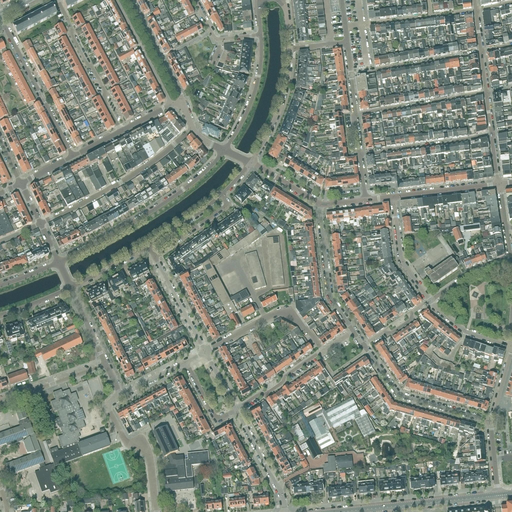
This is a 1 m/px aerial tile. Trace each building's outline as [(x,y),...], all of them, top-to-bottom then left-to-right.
[(67,10),(80,3),(78,0),(64,0),(62,1),(67,10)] [(105,9),(106,8),(108,7),(114,4),(111,0),(107,0),(102,3),(105,9)] [(146,0),(139,4),(141,9),(147,6),(149,5),(148,2),(151,0),(150,0),(146,0)] [(210,2),(209,0),(207,0),(202,3),(205,8),(212,5),(214,3),(213,2),(213,0),(210,2)] [(186,11),(191,8),(188,2),(183,5),(186,11)] [(215,5),(218,4),(217,2),(214,3),(212,5),(205,8),(208,14),(215,10),(213,8),(216,6),(215,5)] [(106,15),(109,13),(117,9),(114,4),(108,7),(106,8),(108,11),(105,12),(106,15)] [(43,22),(56,15),(52,6),(39,13),(43,22)] [(144,15),(150,12),(147,6),(141,9),(144,15)] [(194,13),(191,8),(186,11),(189,17),(195,13),(194,13)] [(109,20),(112,19),(119,15),(117,9),(109,13),(111,17),(108,18),(109,20)] [(508,25),(506,16),(504,9),(500,10),(501,17),(504,17),(505,21),(502,22),(502,26),(508,25)] [(219,11),(216,13),(215,10),(208,14),(211,19),(223,13),(222,11),(219,12),(219,11)] [(496,15),(499,15),(498,10),(483,14),(482,15),(483,24),(491,23),(493,22),(494,22),(493,18),(496,17),(496,15)] [(30,29),(43,22),(39,13),(26,20),(30,29)] [(218,17),(224,15),(223,13),(211,19),(214,24),(215,23),(220,21),(218,17)] [(75,24),(82,20),(79,15),(72,19),(75,24)] [(112,25),(116,23),(122,20),(119,15),(112,19),(114,22),(111,24),(112,25)] [(151,27),(156,24),(158,23),(157,20),(159,18),(158,16),(155,18),(148,21),(151,27)] [(193,20),(196,18),(195,16),(189,19),(191,23),(193,25),(194,28),(197,33),(203,30),(200,25),(197,26),(195,24),(193,20)] [(83,22),(85,22),(83,19),(82,20),(75,24),(77,29),(85,25),(83,22)] [(17,36),(30,29),(26,20),(12,27),(17,36)] [(119,28),(125,25),(122,20),(116,23),(119,28)] [(222,25),(220,23),(222,22),(221,20),(220,21),(215,23),(220,33),(223,31),(224,33),(228,32),(227,29),(227,27),(224,27),(223,25),(222,25)] [(154,32),(157,30),(161,28),(159,25),(162,24),(161,22),(158,23),(156,24),(151,27),(154,32)] [(55,34),(64,30),(61,24),(54,28),(55,31),(54,32),(55,34)] [(183,30),(182,31),(179,24),(177,25),(177,26),(179,29),(182,35),(182,36),(183,36),(184,40),(191,36),(188,31),(185,33),(183,30)] [(117,36),(119,35),(128,31),(125,25),(119,28),(121,32),(116,34),(117,36)] [(186,28),(188,31),(191,36),(197,33),(194,28),(193,25),(191,26),(190,26),(186,28)] [(90,29),(88,26),(81,30),(84,35),(92,30),(91,28),(90,29)] [(178,43),(184,40),(183,36),(182,36),(182,35),(179,29),(177,26),(175,27),(178,33),(177,33),(179,36),(176,38),(178,43)] [(156,38),(160,36),(162,35),(160,31),(165,29),(164,27),(161,28),(157,30),(154,32),(156,38)] [(59,39),(67,35),(64,30),(55,34),(56,36),(58,36),(59,39)] [(92,33),(93,32),(92,30),(84,35),(86,40),(94,36),(92,33)] [(122,41),(122,40),(131,36),(128,31),(119,35),(122,41)] [(159,43),(163,41),(168,39),(165,33),(162,35),(160,36),(156,38),(159,43)] [(96,38),(95,38),(94,36),(86,40),(89,45),(97,40),(96,38)] [(125,46),(133,42),(131,36),(122,40),(125,46)] [(59,48),(68,43),(65,38),(57,42),(59,45),(58,45),(59,48)] [(162,49),(164,48),(170,45),(168,41),(170,40),(169,38),(168,39),(163,41),(159,43),(162,49)] [(96,41),(97,40),(89,45),(91,49),(99,46),(96,41)] [(499,45),(503,44),(503,40),(497,41),(486,42),(486,48),(494,46),(494,44),(497,43),(497,44),(498,43),(499,45)] [(177,48),(179,47),(176,41),(170,45),(164,48),(162,49),(165,54),(172,50),(170,47),(175,44),(177,48)] [(38,44),(32,47),(29,42),(22,45),(27,53),(36,49),(39,47),(38,44)] [(127,52),(132,49),(136,47),(133,42),(125,46),(127,52)] [(63,52),(70,48),(68,43),(59,48),(60,50),(61,49),(63,52)] [(101,48),(100,48),(99,46),(91,49),(94,54),(102,50),(101,48)] [(386,57),(385,53),(385,50),(387,49),(387,46),(382,47),(383,54),(385,65),(390,65),(389,57),(386,57)] [(383,54),(382,47),(377,47),(378,51),(380,50),(381,54),(382,58),(379,58),(380,66),(385,65),(383,54)] [(64,57),(73,53),(70,48),(63,52),(64,54),(63,55),(64,57)] [(30,59),(30,58),(36,55),(35,53),(37,51),(37,50),(36,49),(27,53),(30,59)] [(119,59),(124,57),(133,52),(132,49),(127,52),(123,54),(121,55),(118,57),(119,59)] [(102,53),(104,52),(102,50),(94,54),(96,59),(104,55),(102,53)] [(12,58),(11,55),(9,52),(7,53),(3,55),(2,56),(5,61),(12,58)] [(33,64),(39,61),(41,60),(39,57),(44,54),(43,52),(36,55),(30,58),(33,64)] [(133,55),(135,55),(133,52),(124,57),(119,59),(121,62),(126,59),(133,55)] [(136,61),(142,58),(139,52),(135,55),(133,55),(135,58),(130,61),(131,64),(134,62),(136,61)] [(68,61),(75,58),(73,53),(64,57),(65,60),(66,59),(68,61)] [(170,64),(175,61),(178,60),(176,57),(179,55),(177,53),(167,58),(170,64)] [(496,68),(495,61),(494,53),(491,54),(488,55),(487,55),(487,56),(489,65),(491,65),(490,61),(492,61),(493,66),(489,66),(489,69),(496,68)] [(240,55),(238,55),(234,54),(234,56),(238,56),(238,57),(240,57),(239,61),(250,62),(251,61),(251,60),(251,59),(251,56),(240,55)] [(329,62),(335,61),(343,60),(342,54),(334,55),(335,58),(328,59),(329,62)] [(106,57),(105,58),(104,55),(96,59),(99,64),(108,59),(106,57)] [(15,63),(14,61),(12,58),(5,61),(8,67),(15,63)] [(69,67),(78,62),(75,58),(68,61),(69,64),(68,65),(69,67)] [(135,68),(137,67),(139,66),(145,63),(142,58),(136,61),(134,62),(135,65),(134,65),(135,68)] [(178,62),(181,60),(180,58),(178,60),(175,61),(170,64),(173,69),(178,66),(180,65),(178,62)] [(47,61),(43,63),(42,59),(41,60),(39,61),(33,64),(36,69),(44,65),(47,64),(48,63),(47,61)] [(107,62),(109,62),(108,59),(99,64),(101,69),(109,65),(107,62)] [(329,69),(336,68),(343,67),(343,60),(335,61),(336,65),(329,66),(329,69)] [(73,71),(80,67),(78,62),(69,67),(70,69),(71,69),(73,71)] [(442,71),(445,70),(444,62),(439,63),(441,80),(442,80),(444,79),(446,79),(447,79),(446,76),(443,77),(442,71)] [(18,68),(17,66),(15,63),(8,67),(10,72),(18,68)] [(140,73),(142,72),(148,69),(145,63),(139,66),(137,67),(139,71),(136,72),(137,74),(140,73)] [(39,75),(45,72),(47,70),(45,67),(44,65),(36,69),(39,75)] [(112,67),(110,68),(109,65),(101,69),(104,74),(113,69),(112,67)] [(176,75),(181,72),(179,68),(181,67),(180,65),(178,66),(173,69),(176,75)] [(74,77),(83,72),(80,67),(73,71),(74,74),(73,75),(74,77)] [(20,74),(19,72),(18,68),(10,72),(13,78),(20,74)] [(113,72),(114,71),(113,69),(104,74),(107,79),(114,75),(113,72)] [(139,77),(140,79),(145,77),(150,74),(148,69),(142,72),(140,73),(141,75),(140,75),(141,76),(139,77)] [(184,73),(187,71),(186,69),(181,72),(176,75),(178,80),(186,76),(184,73)] [(42,80),(47,77),(45,72),(39,75),(42,80)] [(78,81),(85,77),(83,72),(74,77),(75,79),(77,78),(78,81)] [(23,79),(22,77),(20,74),(13,78),(16,83),(23,79)] [(146,83),(148,82),(153,79),(150,74),(145,77),(147,81),(145,81),(146,83)] [(247,80),(235,75),(232,74),(231,76),(236,78),(235,81),(245,86),(245,85),(246,85),(247,83),(246,82),(247,80)] [(358,95),(359,94),(377,91),(375,74),(357,77),(357,79),(356,80),(358,95)] [(117,77),(115,77),(114,75),(107,79),(109,83),(118,79),(117,77)] [(187,78),(190,77),(189,75),(186,76),(178,80),(181,85),(187,82),(189,82),(189,81),(187,78)] [(45,86),(50,83),(47,77),(42,80),(45,86)] [(79,87),(88,82),(85,77),(78,81),(79,84),(78,84),(79,87)] [(243,91),(243,90),(244,89),(244,88),(245,86),(235,81),(229,78),(227,81),(234,84),(232,87),(243,91)] [(26,85),(25,83),(23,79),(16,83),(19,89),(26,85)] [(118,82),(119,81),(118,79),(109,83),(112,88),(119,85),(118,82)] [(150,88),(156,85),(153,79),(148,82),(150,88)] [(58,84),(55,85),(53,81),(50,83),(45,86),(47,91),(59,85),(58,84)] [(83,91),(91,87),(88,82),(79,87),(80,89),(82,88),(83,91)] [(184,91),(190,88),(187,82),(181,85),(184,91)] [(29,90),(28,88),(26,85),(19,89),(22,94),(29,90)] [(147,93),(148,96),(153,93),(155,92),(159,90),(156,85),(150,88),(152,91),(147,93)] [(232,87),(231,86),(229,92),(240,97),(240,96),(241,96),(242,94),(241,94),(243,91),(232,87)] [(84,96),(93,92),(91,87),(83,91),(84,93),(83,94),(84,96)] [(57,95),(55,92),(60,90),(58,88),(48,93),(51,98),(57,95)] [(120,90),(119,91),(118,88),(110,92),(113,97),(122,92),(120,90)] [(32,96),(31,94),(29,90),(22,94),(25,99),(32,96)] [(156,99),(162,96),(159,90),(155,92),(153,93),(156,99)] [(305,94),(296,90),(296,91),(296,92),(295,93),(295,94),(294,96),(303,100),(303,99),(305,100),(307,95),(305,94)] [(369,95),(378,93),(377,91),(359,94),(359,97),(359,98),(359,99),(360,99),(360,100),(367,98),(370,98),(369,95)] [(88,101),(96,97),(93,92),(84,96),(85,98),(87,98),(88,101)] [(121,95),(123,95),(122,92),(113,97),(115,102),(123,98),(121,95)] [(239,99),(240,97),(229,92),(227,94),(229,95),(228,98),(238,102),(239,101),(239,100),(239,99)] [(494,105),(511,103),(509,92),(508,92),(492,96),(494,105)] [(58,98),(57,95),(51,98),(54,104),(63,99),(62,98),(61,97),(58,98)] [(235,108),(236,107),(237,106),(237,105),(238,102),(228,98),(221,95),(220,97),(225,99),(225,100),(227,100),(225,104),(235,108)] [(35,101),(34,99),(32,96),(25,99),(29,107),(34,105),(33,102),(35,101)] [(66,97),(65,98),(64,96),(62,98),(63,99),(54,104),(57,109),(63,106),(65,105),(63,101),(67,99),(66,97)] [(159,104),(165,101),(162,96),(156,99),(159,104)] [(303,100),(294,96),(293,98),(293,99),(292,100),(292,101),(292,102),(301,105),(302,102),(308,104),(309,102),(305,100),(303,99),(303,100)] [(198,99),(196,98),(195,97),(201,104),(203,106),(203,105),(205,102),(198,99)] [(93,107),(102,103),(99,98),(91,102),(93,105),(91,105),(93,107)] [(126,100),(124,101),(123,98),(115,102),(118,107),(127,102),(126,100)] [(126,105),(128,104),(127,102),(118,107),(120,111),(128,108),(126,105)] [(235,108),(225,104),(222,102),(221,105),(215,103),(214,105),(223,109),(224,110),(233,113),(234,111),(235,111),(235,109),(235,108)] [(299,110),(301,105),(292,102),(291,102),(291,104),(291,105),(290,107),(299,110)] [(36,112),(42,109),(39,103),(28,109),(29,112),(32,111),(35,109),(36,112)] [(97,112),(104,108),(102,103),(93,107),(94,110),(95,109),(97,112)] [(361,111),(369,110),(369,106),(373,106),(373,105),(376,105),(375,103),(371,103),(368,104),(361,105),(361,108),(360,108),(361,110),(361,111)] [(203,105),(203,106),(201,104),(197,108),(202,112),(206,108),(203,105)] [(66,112),(65,112),(63,106),(57,109),(60,114),(60,115),(66,112)] [(297,116),(299,110),(290,107),(289,109),(289,110),(288,111),(288,112),(288,113),(297,116)] [(98,117),(107,113),(104,108),(97,112),(98,114),(97,115),(98,117)] [(131,110),(129,110),(128,108),(120,111),(123,116),(132,112),(131,110)] [(32,122),(34,121),(45,115),(42,109),(36,112),(37,115),(34,117),(35,118),(33,119),(33,120),(31,121),(32,122)] [(233,113),(224,110),(223,109),(221,112),(220,111),(219,114),(220,115),(222,115),(231,119),(232,117),(232,116),(233,115),(233,114),(233,113)] [(3,120),(9,118),(5,110),(0,112),(0,118),(0,119),(2,118),(3,120)] [(74,114),(76,113),(75,111),(70,113),(69,113),(67,114),(66,112),(60,115),(60,114),(59,115),(62,120),(68,117),(71,116),(74,114)] [(132,115),(133,114),(132,112),(123,116),(126,121),(133,117),(132,115)] [(102,121),(109,117),(107,113),(98,117),(99,119),(100,119),(102,121)] [(301,124),(302,121),(296,119),(297,116),(288,113),(287,114),(286,115),(287,116),(286,118),(297,122),(301,124)] [(172,114),(171,114),(164,118),(152,124),(158,136),(164,147),(172,140),(163,131),(176,119),(172,114)] [(42,123),(48,120),(45,115),(34,121),(35,122),(37,121),(38,122),(40,120),(42,123)] [(230,119),(231,119),(222,115),(220,115),(219,118),(218,117),(216,120),(218,120),(228,125),(229,122),(230,122),(231,120),(230,119)] [(65,126),(71,122),(68,117),(62,120),(65,126)] [(103,127),(112,122),(109,117),(102,121),(103,124),(102,125),(103,127)] [(202,121),(203,120),(202,118),(198,120),(199,122),(206,125),(204,129),(203,129),(203,131),(202,134),(208,136),(209,135),(212,136),(212,137),(214,138),(215,137),(218,139),(218,138),(219,137),(219,136),(221,133),(218,131),(219,129),(202,121)] [(297,124),(297,122),(286,118),(285,120),(284,121),(284,122),(284,123),(284,124),(293,127),(294,124),(297,124)] [(0,125),(2,130),(12,125),(9,119),(7,120),(0,123),(0,125)] [(179,122),(178,122),(176,119),(163,131),(172,140),(174,138),(179,134),(185,129),(179,122)] [(42,130),(45,129),(51,125),(48,120),(42,123),(40,124),(42,127),(40,127),(41,128),(42,130)] [(218,120),(216,120),(214,125),(226,130),(227,128),(228,127),(228,126),(228,125),(218,120)] [(68,131),(79,125),(82,124),(81,122),(76,125),(76,124),(73,125),(71,122),(65,126),(68,131)] [(107,131),(114,127),(112,122),(103,127),(104,129),(105,128),(107,131)] [(158,136),(152,124),(143,129),(141,130),(154,156),(164,147),(158,136)] [(291,132),(293,127),(284,124),(283,124),(282,126),(283,127),(282,129),(291,132)] [(5,135),(12,132),(15,131),(12,125),(2,130),(5,135)] [(48,134),(54,131),(51,125),(45,129),(42,130),(39,132),(38,133),(39,134),(43,132),(44,133),(46,132),(48,134)] [(78,129),(80,128),(79,125),(68,131),(70,137),(79,132),(80,132),(78,129)] [(486,132),(487,131),(486,128),(469,130),(469,136),(472,136),(477,134),(486,132)] [(297,137),(297,135),(292,133),(291,132),(282,129),(281,131),(280,132),(280,133),(280,134),(280,135),(288,138),(288,139),(290,140),(291,139),(293,136),(297,137)] [(149,160),(154,156),(141,130),(134,133),(149,160)] [(45,143),(48,141),(51,140),(57,137),(54,131),(48,134),(45,136),(47,139),(44,141),(45,143)] [(7,141),(15,137),(12,132),(5,135),(7,141)] [(73,142),(85,136),(88,134),(87,132),(81,135),(80,135),(79,132),(70,137),(73,142)] [(142,164),(149,160),(134,133),(127,137),(142,164)] [(498,142),(511,139),(511,133),(498,137),(498,142)] [(191,136),(191,135),(186,139),(187,140),(187,139),(187,140),(184,142),(181,144),(183,146),(181,148),(179,146),(174,151),(179,156),(186,150),(189,148),(196,141),(191,136)] [(76,147),(83,144),(81,141),(84,139),(86,138),(85,136),(73,142),(76,147)] [(289,147),(289,145),(287,144),(285,143),(287,140),(279,136),(278,137),(277,138),(278,139),(277,141),(284,145),(289,147)] [(10,147),(18,143),(15,137),(7,141),(10,147)] [(53,145),(60,142),(57,137),(51,140),(53,145)] [(127,137),(117,142),(121,150),(126,147),(133,161),(137,167),(142,164),(127,137)] [(201,147),(201,146),(196,141),(189,148),(190,147),(193,151),(192,153),(193,154),(194,154),(201,147)] [(284,145),(277,141),(276,141),(275,143),(274,146),(282,150),(286,152),(288,153),(289,151),(283,147),(284,145)] [(49,155),(51,154),(63,147),(60,142),(53,145),(55,148),(52,149),(53,150),(48,153),(49,155)] [(117,142),(111,145),(117,158),(126,174),(132,171),(129,164),(121,150),(117,142)] [(13,152),(20,149),(18,143),(10,147),(13,152)] [(117,158),(111,145),(102,150),(106,158),(108,157),(111,162),(117,158)] [(279,155),(282,150),(274,146),(273,148),(272,148),(271,149),(272,150),(271,151),(279,155)] [(59,156),(65,153),(63,147),(51,154),(52,155),(54,154),(55,155),(58,154),(59,156)] [(203,150),(203,149),(201,147),(194,154),(196,156),(197,155),(198,156),(200,159),(200,158),(202,159),(204,157),(205,157),(206,156),(207,155),(206,154),(207,153),(206,151),(204,152),(203,150)] [(15,158),(23,154),(20,149),(13,152),(15,158)] [(500,158),(511,156),(511,154),(511,153),(511,149),(500,152),(500,158)] [(100,161),(106,158),(102,150),(86,159),(85,159),(90,167),(93,173),(98,170),(96,166),(101,164),(100,161)] [(282,156),(279,155),(271,151),(270,153),(269,153),(269,154),(269,155),(269,156),(276,160),(278,157),(281,158),(280,162),(281,162),(283,163),(285,158),(283,156),(282,156)] [(290,168),(294,161),(297,155),(295,153),(292,157),(290,155),(284,164),(285,165),(285,166),(286,167),(287,166),(290,168)] [(18,163),(25,160),(23,154),(15,158),(18,163)] [(195,157),(191,160),(188,156),(187,158),(186,157),(184,158),(188,162),(193,167),(197,164),(197,165),(199,163),(199,162),(195,157)] [(81,182),(89,179),(94,175),(93,173),(90,167),(85,159),(68,168),(77,185),(81,182)] [(294,171),(301,160),(299,159),(297,163),(294,161),(290,168),(289,168),(292,170),(292,169),(294,171)] [(21,169),(28,166),(31,164),(34,163),(32,161),(27,163),(25,160),(18,163),(21,169)] [(300,165),(302,161),(301,160),(294,171),(296,172),(296,173),(297,173),(298,173),(299,173),(303,166),(300,165)] [(129,164),(132,171),(137,167),(133,161),(129,164)] [(179,168),(175,162),(173,164),(177,169),(182,176),(184,175),(185,175),(186,174),(187,173),(182,166),(179,168)] [(193,168),(193,167),(188,162),(186,164),(184,162),(182,164),(183,166),(184,166),(189,171),(191,169),(192,170),(193,168)] [(158,172),(163,168),(159,163),(154,166),(158,171),(158,172)] [(303,176),(308,169),(305,168),(307,164),(305,163),(303,166),(299,173),(301,175),(300,175),(303,177),(303,176)] [(31,171),(30,169),(28,166),(21,169),(23,175),(31,171)] [(308,179),(315,167),(313,166),(310,171),(308,169),(303,176),(304,177),(305,178),(306,178),(308,179)] [(314,173),(317,168),(315,167),(308,179),(309,180),(309,181),(311,182),(311,181),(312,182),(316,175),(314,173)] [(81,193),(79,190),(78,188),(77,185),(68,168),(60,172),(76,202),(83,199),(84,198),(82,196),(81,193)] [(182,176),(177,169),(173,173),(177,178),(178,179),(180,178),(181,178),(182,177),(182,176)] [(316,184),(323,173),(324,172),(322,171),(318,176),(316,175),(312,182),(312,183),(314,183),(315,183),(316,184)] [(67,207),(76,202),(60,172),(51,177),(54,181),(55,184),(60,193),(67,207)] [(173,183),(168,176),(165,172),(164,173),(166,175),(165,176),(166,177),(164,179),(169,186),(170,186),(172,185),(172,184),(173,183)] [(178,179),(177,178),(173,173),(168,176),(173,183),(174,183),(175,183),(176,182),(176,181),(178,179)] [(323,176),(325,174),(323,173),(316,184),(318,185),(318,186),(319,187),(320,187),(321,187),(325,180),(321,178),(322,176),(323,176)] [(4,184),(10,181),(8,176),(3,178),(1,179),(0,179),(0,182),(1,182),(3,185),(4,184)] [(257,179),(256,178),(254,176),(254,177),(253,177),(252,178),(252,179),(250,181),(259,189),(261,187),(263,184),(261,182),(260,181),(260,180),(259,179),(258,179),(257,178),(257,179)] [(101,189),(106,186),(101,178),(100,178),(97,180),(97,181),(98,184),(100,186),(101,189)] [(161,182),(158,178),(156,179),(159,183),(163,190),(165,189),(166,189),(167,188),(167,187),(168,187),(163,180),(161,182)] [(139,184),(139,183),(136,179),(131,182),(134,187),(139,184)] [(258,191),(259,189),(250,181),(248,182),(248,183),(247,184),(246,185),(254,192),(256,189),(258,191)] [(129,190),(134,187),(131,182),(126,185),(129,190)] [(163,190),(159,183),(154,186),(158,193),(160,192),(161,192),(163,191),(163,190)] [(267,184),(264,183),(260,190),(263,191),(259,197),(261,199),(263,197),(263,196),(264,194),(269,186),(269,185),(267,184)] [(41,190),(40,188),(38,184),(37,185),(29,188),(30,188),(32,194),(39,191),(41,190)] [(154,196),(149,189),(147,186),(145,187),(147,191),(145,192),(149,199),(150,199),(151,199),(152,198),(152,197),(154,196)] [(157,194),(158,193),(154,186),(149,189),(154,196),(155,196),(156,195),(157,194)] [(270,186),(269,186),(264,194),(263,196),(263,197),(261,199),(262,200),(262,201),(265,198),(267,196),(269,197),(274,189),(272,187),(270,186)] [(250,191),(249,192),(243,187),(241,189),(242,190),(240,193),(247,200),(249,197),(252,199),(255,196),(250,191)] [(277,191),(275,189),(270,196),(272,198),(271,200),(274,202),(275,199),(280,192),(279,192),(279,191),(278,191),(277,191)] [(146,201),(148,200),(142,190),(140,192),(142,194),(139,196),(143,203),(144,203),(145,203),(146,202),(146,201)] [(40,194),(39,191),(32,194),(35,200),(42,197),(44,196),(43,194),(46,192),(46,191),(40,194)] [(477,200),(496,197),(495,191),(476,194),(477,200)] [(38,206),(45,203),(47,202),(45,198),(48,196),(47,194),(46,192),(43,194),(44,196),(42,197),(35,200),(38,206)] [(281,193),(280,193),(280,192),(275,199),(280,202),(284,195),(282,194),(282,193),(281,193)] [(242,205),(247,200),(240,193),(235,198),(242,205)] [(20,200),(17,194),(11,197),(14,203),(20,200)] [(472,195),(471,194),(470,195),(469,195),(469,196),(468,196),(470,205),(470,206),(470,209),(474,208),(474,211),(477,211),(476,204),(474,194),(472,195)] [(287,196),(286,197),(284,195),(280,202),(285,205),(289,198),(288,197),(287,196)] [(468,196),(467,195),(465,195),(465,196),(461,197),(462,203),(463,208),(464,214),(467,213),(466,206),(470,206),(470,205),(468,196)] [(139,206),(134,199),(133,196),(128,199),(130,202),(134,209),(136,208),(137,208),(138,207),(138,206),(139,206)] [(142,204),(143,203),(139,196),(134,199),(139,206),(140,206),(141,205),(142,204)] [(290,198),(290,199),(289,198),(285,205),(289,208),(294,201),(292,200),(292,199),(290,198)] [(17,209),(23,206),(20,200),(14,203),(17,209)] [(130,202),(127,203),(125,201),(123,202),(129,212),(131,211),(132,211),(133,210),(133,209),(134,209),(130,202)] [(294,201),(289,208),(286,214),(288,215),(289,213),(292,214),(298,204),(298,203),(296,202),(294,201)] [(94,210),(99,207),(96,202),(91,205),(94,210)] [(126,213),(128,212),(122,202),(117,204),(123,215),(124,215),(126,214),(126,213)] [(497,203),(497,202),(486,204),(481,205),(481,206),(478,206),(479,211),(484,210),(487,209),(497,208),(497,203)] [(0,237),(13,232),(0,203),(0,237)] [(49,205),(46,206),(45,203),(38,206),(41,212),(47,209),(50,208),(53,206),(52,204),(49,206),(49,205)] [(123,215),(117,204),(114,205),(117,209),(114,210),(118,218),(119,218),(121,217),(121,216),(123,215)] [(299,204),(298,204),(292,214),(297,217),(298,216),(303,207),(301,206),(301,205),(300,204),(299,204)] [(390,215),(388,205),(387,204),(383,205),(383,207),(384,215),(384,217),(385,220),(385,226),(386,229),(391,228),(390,221),(387,221),(386,215),(390,215)] [(89,213),(94,210),(91,205),(86,208),(87,210),(89,213)] [(14,218),(20,215),(26,212),(23,206),(17,209),(18,212),(12,215),(14,218)] [(306,208),(305,208),(303,207),(298,216),(302,219),(303,217),(308,210),(307,210),(307,209),(306,208)] [(377,227),(376,223),(375,217),(379,216),(378,208),(372,208),(374,224),(375,228),(375,230),(380,230),(380,226),(377,227)] [(44,218),(50,215),(47,209),(41,212),(44,218)] [(118,218),(114,210),(113,209),(110,210),(111,212),(109,213),(113,221),(115,219),(116,220),(118,219),(118,218)] [(309,210),(308,210),(303,217),(305,218),(306,221),(308,221),(308,220),(311,220),(312,220),(311,212),(310,211),(309,210)] [(237,212),(236,211),(235,211),(234,212),(234,213),(235,214),(234,214),(235,215),(234,216),(239,224),(242,228),(243,229),(245,228),(241,222),(244,220),(239,213),(238,213),(237,212)] [(352,212),(351,211),(350,211),(349,212),(350,220),(350,222),(353,222),(353,224),(356,223),(356,221),(357,221),(356,211),(352,212)] [(20,222),(29,218),(26,212),(20,215),(14,218),(15,220),(18,219),(20,222)] [(113,221),(109,213),(104,216),(109,223),(111,222),(112,223),(113,222),(113,221)] [(265,230),(261,227),(260,226),(256,221),(259,219),(255,214),(248,220),(255,229),(256,228),(257,230),(262,237),(267,233),(265,230)] [(109,223),(104,216),(99,219),(103,226),(104,226),(104,227),(106,226),(106,225),(109,223)] [(239,224),(234,216),(232,218),(232,217),(229,219),(230,219),(229,220),(234,227),(237,225),(240,229),(242,228),(239,224)] [(32,224),(29,218),(20,222),(23,228),(32,224)] [(101,228),(103,226),(99,219),(94,222),(98,229),(99,230),(101,228)] [(229,220),(228,219),(226,221),(226,222),(225,223),(229,229),(230,231),(231,232),(232,232),(233,231),(232,229),(234,227),(229,220)] [(269,223),(266,221),(264,219),(262,220),(264,221),(260,226),(261,227),(265,230),(267,228),(269,226),(268,224),(269,223)] [(97,230),(98,229),(94,222),(88,225),(93,232),(95,231),(95,232),(98,230),(97,230)] [(229,229),(225,223),(223,224),(220,225),(221,226),(220,226),(224,231),(225,233),(227,236),(232,232),(231,232),(230,231),(229,229)] [(88,225),(85,226),(84,224),(82,225),(83,227),(88,235),(90,234),(93,233),(92,233),(93,232),(88,225)] [(465,226),(451,228),(453,233),(456,242),(465,239),(463,234),(461,235),(460,232),(481,230),(480,224),(473,225),(468,226),(465,226)] [(219,225),(216,227),(215,225),(213,226),(221,237),(225,233),(224,231),(220,226),(219,225)] [(77,231),(75,232),(72,226),(70,227),(76,241),(78,240),(79,241),(81,240),(80,239),(81,239),(77,231)] [(216,240),(221,237),(213,226),(209,229),(214,237),(216,240)] [(74,242),(76,241),(70,227),(68,228),(71,234),(69,235),(69,236),(72,243),(73,243),(75,243),(74,242)] [(88,235),(83,227),(78,230),(82,238),(85,237),(87,236),(87,235),(88,235)] [(453,233),(451,228),(438,230),(443,237),(453,233)] [(211,239),(214,237),(209,229),(206,231),(206,232),(204,233),(210,241),(212,240),(211,239)] [(64,232),(63,230),(61,231),(68,245),(70,244),(70,245),(72,244),(72,243),(69,236),(69,235),(67,231),(64,232)] [(64,247),(66,247),(66,246),(68,245),(61,231),(59,232),(60,234),(58,235),(60,239),(64,247)] [(210,241),(204,233),(203,235),(202,234),(200,236),(205,244),(207,246),(211,242),(210,241)] [(60,239),(58,240),(55,234),(53,235),(59,249),(61,248),(62,249),(64,248),(63,247),(64,247),(60,239)] [(443,247),(447,244),(445,241),(440,235),(437,237),(441,244),(443,247)] [(202,249),(207,246),(205,244),(200,236),(197,238),(195,240),(201,248),(202,249)] [(201,248),(195,240),(194,241),(193,240),(190,242),(196,250),(198,252),(202,249),(201,248)] [(198,252),(196,250),(190,242),(188,244),(188,245),(186,246),(191,253),(192,254),(194,253),(195,254),(198,252)] [(42,247),(40,243),(38,244),(40,249),(44,257),(46,256),(47,256),(48,256),(49,255),(49,254),(45,246),(42,247)] [(447,244),(443,247),(450,256),(454,254),(447,244)] [(191,253),(186,246),(185,248),(184,247),(181,249),(186,256),(187,257),(188,259),(193,256),(192,254),(191,253)] [(234,255),(239,252),(235,246),(230,249),(234,255)] [(37,260),(39,259),(34,247),(32,248),(33,251),(34,252),(30,254),(33,261),(34,261),(35,262),(36,261),(37,260)] [(37,249),(36,249),(35,247),(34,247),(39,259),(41,258),(42,259),(43,258),(43,257),(44,257),(40,249),(37,251),(37,249)] [(188,259),(187,257),(186,256),(181,249),(177,252),(182,260),(184,262),(189,259),(188,259)] [(30,264),(31,263),(31,262),(33,261),(30,254),(29,250),(27,251),(27,252),(24,253),(28,263),(29,263),(30,264)] [(178,263),(182,260),(177,252),(176,252),(172,255),(178,263)] [(504,257),(505,256),(504,252),(489,254),(485,254),(488,263),(492,261),(490,257),(492,256),(493,256),(494,260),(504,257)] [(468,260),(465,253),(462,254),(464,258),(460,259),(463,265),(464,265),(466,268),(467,269),(468,268),(469,267),(473,266),(470,259),(468,260)] [(26,264),(27,264),(23,254),(17,256),(21,266),(24,265),(24,266),(26,265),(26,264)] [(15,256),(15,255),(11,256),(13,260),(16,269),(19,268),(18,267),(21,266),(17,256),(15,256)] [(179,277),(185,273),(178,263),(172,255),(169,258),(170,258),(168,260),(175,270),(174,270),(174,271),(177,275),(178,275),(179,277)] [(215,267),(219,264),(214,257),(209,261),(212,267),(215,265),(215,267)] [(10,262),(9,259),(8,259),(6,259),(7,262),(10,270),(13,269),(13,270),(16,269),(13,260),(10,262)] [(392,260),(384,261),(384,266),(381,268),(378,269),(379,271),(380,271),(385,268),(392,264),(392,263),(393,263),(392,260)] [(453,263),(452,261),(451,260),(431,274),(428,270),(425,272),(426,275),(429,279),(434,286),(458,269),(453,263)] [(213,269),(212,267),(209,261),(202,266),(205,273),(213,269)] [(7,271),(10,270),(7,262),(2,264),(5,273),(8,272),(7,271)] [(147,264),(146,264),(145,263),(144,263),(142,265),(141,264),(138,265),(144,277),(147,275),(149,278),(146,279),(147,282),(152,279),(151,277),(146,266),(146,265),(147,264)] [(384,276),(395,268),(394,267),(394,266),(393,265),(392,264),(385,268),(380,272),(382,274),(383,274),(384,276)] [(139,279),(144,277),(138,265),(135,267),(136,268),(133,269),(139,279)] [(133,269),(132,269),(131,268),(130,269),(130,270),(130,271),(128,272),(133,282),(139,279),(133,269)] [(397,270),(396,270),(395,268),(384,276),(385,278),(390,275),(391,277),(398,272),(397,272),(397,271),(397,270)] [(181,281),(182,282),(199,274),(198,272),(188,277),(187,274),(179,278),(180,278),(179,279),(180,280),(181,280),(181,281)] [(201,275),(200,273),(199,274),(182,282),(183,284),(183,285),(183,286),(184,286),(185,287),(192,283),(194,282),(193,279),(201,275)] [(400,273),(399,273),(390,279),(391,281),(389,283),(390,285),(402,277),(401,275),(400,273)] [(125,277),(124,278),(122,274),(120,275),(119,275),(116,276),(116,277),(118,282),(122,289),(125,287),(126,289),(129,287),(125,280),(126,279),(125,277)] [(111,288),(112,288),(109,290),(113,298),(119,295),(118,293),(119,293),(118,291),(122,289),(118,282),(116,277),(115,278),(115,277),(111,279),(112,279),(108,281),(110,285),(111,288)] [(404,278),(403,278),(402,277),(390,285),(392,287),(397,283),(398,286),(405,281),(404,280),(405,280),(404,278)] [(155,283),(154,283),(153,281),(141,287),(142,290),(144,289),(146,291),(148,290),(156,286),(155,283)] [(406,282),(405,282),(405,281),(398,286),(400,288),(395,291),(396,293),(408,285),(406,284),(407,283),(406,282)] [(187,292),(200,286),(203,284),(202,282),(197,285),(195,282),(192,284),(192,283),(185,287),(185,289),(186,290),(186,291),(187,292)] [(106,291),(103,285),(101,286),(100,285),(99,285),(98,285),(98,286),(98,288),(103,298),(106,296),(107,298),(109,297),(112,302),(115,300),(113,298),(109,290),(106,291)] [(409,286),(408,285),(396,293),(398,295),(402,292),(404,294),(411,289),(410,288),(409,286)] [(157,289),(157,288),(156,286),(148,290),(146,291),(147,294),(145,295),(146,297),(158,291),(157,289)] [(190,297),(197,293),(200,291),(198,289),(201,288),(200,286),(187,292),(188,294),(188,295),(189,296),(190,297)] [(97,301),(103,298),(98,288),(95,289),(94,288),(92,290),(97,301)] [(94,302),(97,301),(92,290),(89,291),(89,292),(86,293),(86,294),(85,295),(86,296),(87,296),(88,296),(92,304),(94,307),(93,307),(95,310),(100,307),(99,304),(96,306),(94,302)] [(234,301),(236,305),(250,298),(246,290),(229,299),(231,303),(234,301)] [(412,290),(411,290),(404,295),(406,297),(403,299),(401,297),(400,298),(403,302),(414,294),(413,293),(414,292),(412,290)] [(160,293),(159,292),(158,291),(146,297),(147,299),(152,296),(153,299),(161,295),(160,293)] [(201,294),(200,291),(197,293),(190,297),(190,298),(190,299),(191,299),(192,301),(204,294),(203,292),(201,294)] [(347,306),(353,302),(356,300),(354,298),(360,294),(358,292),(355,295),(344,302),(345,303),(345,304),(346,305),(347,305),(347,306)] [(344,302),(355,295),(354,293),(349,296),(348,294),(342,298),(342,299),(343,300),(344,302)] [(194,305),(201,301),(204,300),(203,298),(205,296),(204,294),(192,301),(193,303),(192,303),(193,305),(194,305)] [(416,296),(415,296),(414,294),(403,302),(404,304),(409,301),(410,303),(417,298),(416,298),(417,297),(416,296)] [(162,298),(162,297),(161,295),(153,299),(151,300),(153,303),(150,304),(151,306),(163,300),(162,298)] [(263,308),(277,301),(274,295),(263,301),(261,298),(258,299),(263,308)] [(231,303),(229,299),(228,297),(220,301),(224,307),(231,303)] [(400,316),(401,315),(401,314),(402,313),(394,300),(391,297),(389,298),(392,303),(396,308),(394,309),(398,316),(399,315),(400,316)] [(421,300),(420,300),(418,297),(417,298),(410,303),(411,305),(413,309),(415,307),(422,302),(422,301),(421,300)] [(209,303),(212,302),(210,299),(208,301),(205,302),(204,300),(201,301),(194,305),(195,306),(194,307),(195,308),(196,308),(197,310),(209,303)] [(316,307),(323,302),(321,299),(312,300),(312,301),(314,300),(314,303),(316,307)] [(400,305),(396,300),(396,299),(394,300),(402,313),(404,312),(405,312),(406,311),(406,310),(407,310),(406,309),(404,307),(402,303),(400,305)] [(165,302),(164,302),(163,300),(151,306),(152,309),(155,307),(156,310),(166,304),(165,302)] [(312,301),(300,302),(304,307),(302,309),(303,311),(299,314),(301,317),(305,314),(306,315),(314,309),(316,307),(314,303),(314,300),(312,301)] [(357,302),(356,300),(353,302),(347,306),(347,307),(348,308),(349,308),(350,309),(360,302),(359,300),(357,302)] [(199,314),(206,310),(209,309),(207,306),(214,303),(213,301),(212,302),(209,303),(197,310),(198,312),(197,312),(198,313),(199,313),(199,314)] [(235,329),(241,326),(235,315),(240,312),(236,305),(234,301),(231,303),(224,307),(229,318),(233,325),(235,329)] [(300,302),(295,302),(296,309),(298,312),(302,309),(304,307),(300,302)] [(314,314),(325,306),(325,305),(325,304),(324,303),(323,303),(323,302),(316,307),(314,309),(315,311),(313,312),(314,314)] [(352,313),(358,309),(361,307),(360,305),(361,304),(360,302),(350,309),(351,311),(350,312),(351,313),(352,313)] [(167,307),(166,304),(156,310),(157,312),(155,314),(156,316),(168,309),(167,307)] [(64,305),(62,306),(62,305),(57,307),(58,308),(61,316),(65,315),(66,317),(70,315),(69,313),(67,309),(66,310),(64,305)] [(240,312),(244,319),(255,313),(257,311),(258,310),(255,306),(254,305),(251,307),(251,306),(240,312)] [(392,320),(393,320),(393,319),(394,318),(386,307),(385,305),(383,306),(388,313),(386,314),(390,321),(391,320),(392,320)] [(103,309),(106,308),(105,306),(102,308),(95,311),(96,312),(95,313),(97,315),(104,312),(103,309)] [(327,307),(326,307),(325,306),(314,314),(315,316),(320,313),(321,314),(328,310),(328,309),(327,307)] [(393,309),(391,311),(388,306),(386,307),(394,318),(395,317),(396,317),(397,317),(397,316),(398,315),(393,309)] [(384,316),(381,311),(379,307),(377,309),(378,310),(379,312),(387,323),(388,322),(389,322),(390,322),(390,321),(386,314),(384,316)] [(62,319),(61,316),(58,308),(56,309),(55,308),(52,310),(56,318),(57,321),(62,319)] [(214,312),(217,310),(216,308),(207,313),(206,310),(199,314),(199,315),(200,317),(201,318),(214,312)] [(363,310),(362,308),(353,314),(354,315),(353,316),(354,317),(355,317),(356,318),(366,311),(365,309),(363,310)] [(170,311),(169,311),(168,309),(156,316),(154,317),(155,319),(162,315),(164,318),(171,314),(170,311)] [(53,320),(56,318),(52,310),(49,311),(47,312),(51,321),(53,320)] [(111,312),(110,310),(98,316),(99,318),(99,319),(100,321),(109,317),(108,314),(111,312)] [(329,311),(328,310),(321,314),(314,319),(315,321),(323,316),(324,318),(330,313),(330,312),(329,311)] [(387,323),(379,312),(378,310),(376,311),(378,314),(376,316),(383,326),(384,325),(385,325),(385,324),(387,323)] [(359,322),(365,318),(367,316),(366,314),(368,313),(366,311),(356,318),(357,320),(357,321),(357,322),(358,322),(359,322)] [(430,313),(428,311),(427,311),(420,315),(422,318),(425,321),(430,315),(430,314),(430,313)] [(49,322),(51,321),(47,312),(45,313),(42,314),(46,323),(49,321),(49,322)] [(209,317),(215,314),(214,312),(201,318),(202,320),(202,321),(203,322),(204,323),(211,319),(209,317)] [(345,331),(345,330),(333,312),(329,316),(330,318),(332,320),(334,318),(338,324),(336,326),(337,327),(342,334),(345,331)] [(47,326),(46,323),(42,314),(39,315),(39,316),(37,316),(42,328),(47,326)] [(159,326),(161,325),(173,319),(172,317),(172,316),(171,314),(164,318),(165,320),(158,324),(159,326)] [(431,315),(430,315),(425,321),(427,322),(423,328),(425,329),(434,318),(432,317),(432,316),(431,315)] [(42,328),(37,316),(32,318),(35,327),(36,329),(37,330),(42,328)] [(111,319),(110,316),(109,317),(100,321),(101,323),(101,324),(102,326),(118,319),(117,317),(111,319)] [(369,319),(367,316),(365,318),(359,322),(359,323),(359,324),(360,325),(361,326),(372,319),(371,317),(369,319)] [(36,329),(35,327),(32,318),(31,319),(32,320),(27,322),(28,327),(29,327),(30,330),(31,331),(32,332),(34,331),(34,330),(34,329),(36,329)] [(213,323),(218,320),(217,318),(212,321),(211,319),(204,323),(203,323),(205,326),(205,325),(206,328),(213,324),(213,323)] [(436,319),(434,318),(425,329),(424,331),(425,333),(431,325),(433,327),(438,321),(438,320),(436,319)] [(104,331),(112,328),(114,326),(113,323),(119,321),(118,319),(102,326),(104,328),(103,329),(104,331)] [(168,327),(176,323),(175,321),(174,320),(173,319),(161,325),(159,326),(160,328),(165,326),(166,328),(168,327)] [(364,330),(370,326),(373,324),(371,322),(373,321),(372,319),(361,326),(362,328),(363,330),(364,330)] [(214,326),(220,323),(219,321),(213,324),(206,328),(207,329),(207,330),(208,331),(209,332),(216,328),(214,326)] [(439,321),(438,321),(433,327),(435,328),(432,332),(434,334),(442,324),(440,323),(441,323),(439,321)] [(422,331),(416,322),(413,324),(414,324),(412,325),(420,336),(422,334),(420,332),(422,331)] [(23,334),(20,323),(17,324),(16,323),(12,325),(15,336),(16,339),(17,340),(23,337),(24,340),(25,340),(26,344),(27,344),(28,345),(31,344),(28,335),(25,335),(24,334),(23,334)] [(177,326),(177,325),(176,323),(168,327),(170,330),(165,332),(166,334),(178,328),(177,326)] [(371,328),(376,325),(375,323),(373,324),(370,326),(364,330),(365,332),(366,334),(367,334),(366,335),(372,331),(373,330),(371,328)] [(384,329),(381,325),(381,324),(379,326),(381,328),(379,330),(378,330),(373,333),(372,331),(366,335),(368,339),(369,339),(372,337),(381,331),(384,329)] [(442,324),(434,334),(431,337),(433,339),(435,337),(439,331),(441,333),(446,327),(445,327),(445,326),(444,325),(443,325),(442,324)] [(10,356),(13,354),(10,344),(12,344),(11,340),(16,339),(15,336),(12,325),(8,326),(8,327),(5,328),(7,331),(5,331),(9,342),(6,343),(10,356)] [(337,337),(330,327),(329,325),(327,326),(330,331),(328,333),(333,340),(337,337)] [(334,329),(332,325),(330,327),(337,337),(342,334),(337,327),(334,329)] [(418,337),(420,336),(412,325),(411,326),(410,326),(409,326),(409,327),(408,328),(413,334),(415,332),(418,337)] [(446,327),(441,333),(439,335),(441,337),(437,342),(438,344),(442,340),(449,330),(448,329),(446,327)] [(119,328),(113,331),(112,328),(104,331),(105,333),(106,334),(107,336),(120,330),(119,328)] [(211,336),(223,330),(222,328),(217,331),(216,328),(209,332),(209,333),(209,335),(210,335),(211,336)] [(411,335),(413,334),(408,328),(407,328),(406,329),(405,330),(412,341),(414,340),(411,335)] [(80,336),(77,330),(76,329),(74,330),(76,334),(40,351),(40,350),(32,354),(35,359),(41,356),(44,361),(82,343),(79,336),(80,336)] [(328,343),(322,334),(320,331),(318,329),(317,330),(320,336),(318,338),(321,343),(323,346),(328,343)] [(115,335),(121,332),(120,330),(107,336),(108,338),(108,339),(109,341),(117,338),(115,335)] [(219,335),(224,332),(223,330),(211,336),(212,338),(212,339),(212,340),(213,340),(213,341),(220,337),(219,335)] [(410,343),(412,341),(405,330),(403,331),(402,331),(401,332),(401,333),(405,339),(407,338),(410,343)] [(452,331),(451,331),(449,330),(442,340),(443,341),(447,338),(448,339),(453,333),(453,332),(452,331)] [(325,335),(323,333),(322,334),(328,343),(333,340),(328,333),(325,335)] [(403,341),(405,339),(401,333),(400,333),(399,333),(398,334),(398,335),(397,336),(404,347),(406,345),(403,341)] [(453,333),(448,339),(447,341),(449,343),(447,344),(449,346),(457,336),(456,335),(455,334),(454,333),(453,333)] [(184,340),(182,341),(179,336),(177,337),(184,350),(186,349),(186,348),(188,347),(186,343),(187,343),(185,340),(185,341),(184,340)] [(402,348),(404,347),(397,336),(395,337),(393,337),(393,338),(393,339),(397,345),(399,343),(402,348)] [(458,337),(457,336),(449,346),(449,347),(451,348),(452,347),(454,348),(461,339),(459,337),(458,337)] [(112,346),(124,340),(128,339),(127,337),(118,341),(117,338),(109,341),(110,344),(111,344),(112,346)] [(182,351),(184,350),(177,337),(175,338),(176,341),(174,342),(176,344),(179,351),(182,350),(182,351)] [(114,351),(121,348),(120,345),(129,341),(128,339),(124,340),(112,346),(113,348),(113,349),(114,351)] [(308,344),(306,345),(302,339),(300,340),(309,353),(310,352),(311,352),(312,351),(312,350),(313,350),(308,344)] [(176,344),(173,346),(171,340),(169,342),(175,354),(177,353),(179,351),(176,344)] [(307,354),(309,353),(300,340),(298,342),(303,348),(300,349),(305,356),(305,355),(306,355),(307,355),(307,354)] [(385,344),(387,343),(385,340),(375,347),(375,348),(376,350),(377,350),(378,352),(387,346),(385,344)] [(466,356),(468,350),(471,342),(465,340),(462,348),(465,349),(463,355),(466,356)] [(298,351),(294,345),(291,341),(289,342),(290,343),(301,358),(302,357),(303,357),(304,357),(304,356),(305,356),(300,349),(298,351)] [(173,355),(175,354),(169,342),(167,343),(169,348),(167,349),(171,356),(173,355)] [(473,351),(476,344),(471,342),(468,350),(466,356),(468,357),(471,350),(473,351)] [(298,361),(299,360),(299,359),(301,358),(290,343),(288,344),(295,353),(292,355),(297,361),(298,361)] [(256,344),(252,346),(257,355),(261,352),(256,344)] [(478,357),(481,346),(476,344),(473,351),(472,355),(475,356),(474,359),(476,360),(478,357)] [(164,348),(162,345),(160,346),(167,359),(169,358),(169,357),(171,356),(167,349),(166,347),(164,348)] [(221,356),(234,349),(237,348),(239,347),(238,345),(230,349),(228,346),(219,351),(219,352),(219,353),(220,354),(221,356)] [(381,356),(393,347),(392,345),(388,348),(387,346),(378,352),(379,352),(379,353),(380,354),(381,356)] [(389,353),(398,348),(396,345),(393,347),(381,356),(382,357),(382,358),(383,359),(384,360),(390,355),(389,353)] [(425,354),(428,357),(432,353),(436,349),(431,345),(424,353),(425,354)] [(165,360),(167,359),(160,346),(158,347),(161,352),(159,354),(162,361),(165,359),(165,360)] [(483,360),(487,348),(481,346),(478,357),(480,358),(483,359),(483,360)] [(117,356),(129,350),(132,349),(131,347),(123,351),(121,348),(114,351),(115,354),(116,354),(117,356)] [(486,371),(489,362),(490,362),(492,356),(493,350),(490,349),(490,348),(488,347),(487,348),(483,360),(486,361),(485,363),(486,363),(485,367),(480,366),(480,369),(486,371)] [(230,354),(235,351),(234,349),(221,356),(222,358),(223,360),(224,360),(231,357),(230,354)] [(290,366),(291,365),(293,364),(284,351),(282,349),(280,350),(287,359),(284,360),(289,366),(290,366)] [(125,355),(130,352),(129,350),(117,356),(118,358),(117,359),(118,361),(126,357),(125,355)] [(156,355),(154,350),(152,351),(158,363),(160,362),(162,361),(159,354),(156,355)] [(291,352),(289,354),(286,350),(284,351),(293,364),(294,363),(295,363),(296,362),(296,361),(297,361),(292,355),(291,352)] [(502,363),(504,357),(505,352),(499,350),(496,361),(502,363)] [(148,359),(145,354),(143,351),(141,352),(143,355),(150,368),(152,367),(152,366),(154,365),(150,358),(148,359)] [(156,364),(158,363),(152,351),(150,352),(152,357),(150,358),(154,365),(156,364)] [(400,354),(402,353),(400,351),(391,357),(390,355),(384,360),(384,361),(385,362),(386,362),(386,364),(397,356),(400,354)] [(148,369),(150,368),(143,355),(141,356),(144,361),(141,363),(145,370),(148,368),(148,369)] [(8,367),(24,362),(22,356),(6,361),(8,367)] [(226,365),(239,358),(238,356),(232,359),(231,357),(224,360),(224,361),(225,363),(226,365)] [(284,360),(282,362),(278,356),(276,357),(285,369),(286,368),(287,368),(288,368),(288,367),(289,366),(284,360)] [(399,358),(397,356),(386,364),(387,365),(387,366),(388,367),(389,367),(389,368),(396,363),(394,361),(399,358)] [(282,372),(283,371),(283,370),(285,369),(276,357),(274,358),(277,362),(275,363),(277,366),(281,372),(282,372)] [(234,363),(240,360),(239,358),(226,365),(227,367),(227,368),(228,369),(236,365),(234,363)] [(370,369),(372,368),(365,358),(363,359),(362,359),(361,360),(361,361),(365,366),(367,365),(370,369)] [(123,370),(130,366),(133,365),(132,362),(134,361),(133,359),(121,365),(122,367),(121,367),(123,370)] [(360,361),(360,360),(358,361),(358,362),(357,364),(363,373),(365,376),(367,374),(362,368),(365,366),(361,361),(360,361)] [(277,366),(274,367),(270,361),(268,362),(277,375),(278,374),(279,374),(280,373),(280,372),(281,372),(277,366)] [(392,372),(403,364),(405,363),(403,361),(397,365),(396,363),(389,368),(390,368),(390,369),(391,370),(392,372)] [(29,376),(35,374),(33,362),(26,364),(28,370),(25,371),(25,370),(7,377),(10,386),(28,380),(27,376),(29,375),(29,376)] [(247,365),(246,364),(246,363),(237,368),(236,365),(228,369),(229,370),(228,370),(229,372),(230,372),(231,374),(247,365)] [(330,378),(329,377),(320,363),(317,365),(317,366),(318,367),(323,374),(326,379),(327,379),(335,389),(337,388),(332,381),(330,378)] [(365,376),(363,373),(357,364),(355,365),(354,364),(353,365),(353,366),(352,366),(356,372),(358,375),(360,373),(362,375),(363,377),(365,376)] [(395,375),(401,371),(403,370),(402,368),(404,366),(403,364),(392,372),(393,373),(393,374),(394,375),(395,375)] [(239,372),(248,367),(247,365),(231,374),(232,375),(231,376),(232,378),(233,377),(233,378),(240,374),(239,372)] [(269,366),(267,367),(266,365),(264,366),(272,378),(274,377),(275,376),(276,375),(269,366)] [(140,372),(144,370),(142,366),(137,368),(125,374),(127,379),(128,380),(129,380),(130,380),(130,379),(131,378),(130,378),(135,376),(133,373),(138,370),(140,372)] [(270,379),(272,378),(264,366),(262,367),(266,373),(264,374),(268,381),(269,380),(269,381),(270,380),(270,379)] [(352,367),(352,366),(350,367),(350,368),(348,369),(355,379),(357,382),(360,386),(361,384),(357,378),(359,376),(358,375),(356,372),(352,366),(352,367)] [(321,376),(323,374),(318,367),(317,368),(316,369),(314,370),(322,382),(324,380),(321,376)] [(398,380),(404,375),(405,374),(406,373),(405,371),(407,370),(406,368),(403,370),(401,371),(395,375),(396,377),(396,378),(397,379),(398,380)] [(355,379),(348,369),(347,370),(346,370),(344,371),(345,372),(344,372),(348,378),(350,376),(355,384),(357,382),(355,379)] [(259,372),(259,371),(258,370),(256,371),(257,373),(264,383),(266,382),(267,382),(268,382),(268,381),(264,374),(261,371),(259,372)] [(323,384),(322,382),(314,370),(313,371),(312,371),(311,372),(311,373),(315,379),(317,378),(321,385),(323,384)] [(344,372),(343,372),(342,373),(342,374),(340,375),(347,385),(349,388),(351,387),(349,384),(348,382),(350,381),(348,378),(344,372)] [(236,383),(251,374),(251,373),(247,374),(242,377),(240,374),(233,378),(234,379),(233,380),(234,381),(235,381),(236,383)] [(263,384),(264,383),(257,373),(255,374),(258,378),(256,380),(261,386),(262,386),(263,385),(263,384)] [(315,379),(311,373),(310,373),(308,374),(307,375),(314,387),(316,388),(318,387),(313,381),(315,379)] [(249,378),(252,376),(251,374),(236,383),(236,384),(236,385),(237,386),(238,386),(238,387),(245,383),(244,381),(249,378)] [(408,380),(409,378),(405,374),(404,375),(398,380),(399,381),(398,381),(399,382),(399,383),(400,384),(401,385),(402,384),(403,386),(407,381),(407,380),(408,380)] [(418,392),(422,379),(423,375),(421,374),(420,379),(418,379),(416,383),(414,391),(415,391),(415,392),(416,392),(417,392),(418,392)] [(313,388),(314,387),(307,375),(305,376),(304,377),(304,378),(303,378),(308,384),(309,383),(313,388)] [(347,385),(340,375),(338,376),(336,377),(336,378),(340,383),(342,382),(348,390),(349,388),(347,385)] [(410,390),(414,377),(412,376),(410,381),(408,381),(406,389),(407,390),(408,390),(409,390),(409,389),(410,390)] [(336,378),(335,377),(334,379),(333,379),(334,379),(332,381),(337,388),(341,394),(343,393),(339,387),(342,386),(340,383),(336,378)] [(175,387),(184,382),(182,378),(166,387),(168,391),(171,389),(176,387),(175,387)] [(306,386),(308,384),(303,378),(302,378),(301,379),(299,380),(308,393),(310,392),(306,386)] [(370,385),(366,388),(367,390),(379,382),(378,381),(378,380),(377,379),(376,379),(376,378),(369,383),(370,385)] [(426,394),(431,379),(429,379),(428,382),(426,381),(425,385),(422,393),(423,393),(423,394),(425,395),(425,394),(426,394)] [(438,384),(440,379),(437,379),(436,383),(434,382),(430,395),(431,396),(433,397),(433,396),(435,397),(438,384)] [(308,393),(299,380),(298,381),(297,381),(296,382),(296,383),(300,389),(301,391),(303,390),(306,394),(308,393)] [(186,384),(185,384),(184,382),(175,387),(176,387),(176,389),(177,388),(179,391),(187,386),(186,384)] [(374,390),(381,386),(381,385),(380,383),(379,382),(367,390),(366,390),(367,392),(368,392),(373,388),(374,390)] [(444,399),(447,386),(448,383),(446,382),(445,387),(443,387),(442,390),(440,398),(441,399),(442,399),(444,399)] [(240,391),(253,385),(252,383),(246,386),(245,383),(238,387),(238,388),(239,390),(240,391)] [(253,385),(240,391),(240,392),(243,397),(247,395),(250,394),(250,393),(248,390),(253,387),(255,390),(259,387),(256,383),(253,385)] [(298,391),(300,389),(296,383),(295,383),(294,384),(293,384),(292,385),(300,397),(301,395),(298,391)] [(298,398),(300,397),(292,385),(290,386),(289,387),(289,388),(288,388),(293,394),(295,393),(298,398)] [(176,398),(180,396),(189,391),(188,389),(188,388),(187,386),(179,391),(177,392),(178,394),(175,396),(176,398)] [(382,386),(381,386),(374,390),(376,392),(371,395),(372,397),(384,389),(383,388),(383,387),(382,386)] [(293,394),(288,388),(287,387),(283,390),(289,399),(291,398),(290,396),(293,395),(293,394)] [(167,399),(169,397),(164,388),(163,389),(163,388),(161,389),(161,390),(160,391),(166,403),(168,402),(167,399)] [(492,392),(493,390),(488,388),(486,396),(484,403),(482,410),(481,410),(486,412),(488,407),(488,408),(489,405),(488,405),(489,402),(487,401),(489,393),(492,393),(492,392)] [(385,391),(384,389),(372,397),(374,399),(378,396),(380,398),(386,393),(386,392),(385,391)] [(472,393),(473,389),(471,389),(468,399),(466,398),(464,405),(465,405),(465,406),(466,406),(467,406),(469,406),(472,393)] [(69,393),(69,391),(69,390),(61,393),(61,391),(53,394),(56,401),(50,403),(51,403),(53,410),(54,410),(54,412),(57,411),(59,418),(59,419),(59,418),(62,425),(62,426),(63,428),(60,429),(61,429),(63,436),(64,439),(61,440),(64,447),(64,448),(80,442),(79,442),(78,439),(80,438),(79,433),(81,432),(80,430),(85,428),(82,421),(85,420),(81,411),(82,410),(80,411),(79,409),(79,408),(78,409),(77,407),(79,406),(78,406),(76,402),(78,401),(75,394),(76,394),(75,393),(69,396),(68,394),(70,393),(69,393)] [(291,402),(289,399),(283,390),(282,391),(281,391),(280,392),(280,393),(279,393),(284,399),(285,402),(287,401),(289,403),(291,402)] [(164,404),(166,403),(160,391),(158,392),(157,391),(156,392),(156,393),(155,393),(159,400),(161,399),(164,404)] [(191,393),(190,393),(189,391),(180,396),(181,397),(182,397),(183,400),(192,395),(191,393)] [(482,410),(484,403),(486,396),(484,396),(485,392),(482,392),(481,394),(477,409),(479,409),(479,410),(481,410),(482,410)] [(157,401),(159,400),(155,393),(154,393),(153,394),(151,395),(158,407),(160,406),(157,401)] [(282,401),(284,399),(279,393),(278,393),(277,394),(275,395),(282,405),(283,407),(285,405),(282,401)] [(387,394),(386,393),(380,398),(381,400),(376,403),(377,405),(389,397),(388,395),(387,394)] [(477,409),(481,394),(479,394),(477,401),(475,400),(473,408),(474,408),(475,409),(476,408),(477,409)] [(156,409),(158,407),(151,395),(150,396),(149,396),(148,396),(148,397),(147,397),(151,405),(153,403),(156,409)] [(193,398),(193,397),(192,395),(183,400),(185,402),(184,403),(185,405),(194,400),(193,398)] [(282,405),(275,395),(275,396),(274,396),(273,396),(273,397),(272,398),(278,407),(279,409),(281,408),(280,406),(282,405)] [(151,405),(147,397),(146,398),(145,398),(144,399),(143,400),(149,412),(151,411),(151,410),(153,409),(151,405)] [(385,405),(392,401),(391,400),(391,398),(390,398),(389,397),(377,405),(378,407),(383,403),(385,405)] [(273,411),(276,409),(278,407),(272,398),(271,398),(267,401),(273,411)] [(350,421),(361,415),(352,398),(344,402),(325,412),(334,428),(334,429),(336,428),(350,421)] [(149,412),(143,400),(141,401),(140,400),(139,401),(139,402),(138,402),(142,409),(144,412),(146,411),(147,413),(149,412)] [(195,402),(195,401),(194,400),(185,405),(186,406),(187,406),(188,408),(197,404),(195,402)] [(393,401),(392,401),(385,405),(388,410),(387,412),(386,411),(384,414),(386,415),(394,404),(393,403),(393,402),(393,401)] [(140,410),(142,409),(138,402),(137,402),(136,403),(134,404),(141,416),(143,415),(140,410)] [(254,416),(267,409),(269,408),(265,402),(262,404),(264,408),(260,410),(259,408),(251,412),(253,417),(254,416)] [(139,418),(141,416),(134,404),(133,405),(132,405),(131,406),(130,406),(134,414),(136,413),(139,418)] [(198,407),(198,406),(197,404),(188,408),(190,411),(189,412),(190,413),(198,409),(198,407)] [(306,419),(321,410),(318,404),(302,412),(306,419)] [(396,404),(395,404),(394,404),(386,415),(387,416),(389,414),(388,413),(390,411),(396,413),(398,405),(397,404),(396,404)] [(132,415),(134,414),(130,406),(129,407),(128,407),(128,408),(126,409),(132,421),(135,420),(132,415)] [(405,406),(404,407),(402,406),(399,420),(401,420),(402,415),(405,415),(407,407),(406,407),(405,406)] [(26,419),(22,408),(22,407),(15,409),(19,421),(22,420),(24,427),(0,435),(0,446),(8,444),(8,446),(20,442),(19,439),(28,436),(22,444),(26,454),(35,455),(6,465),(10,475),(39,465),(40,469),(39,470),(40,470),(41,471),(35,473),(36,473),(42,492),(50,489),(51,493),(58,490),(59,490),(56,482),(54,483),(52,478),(54,477),(50,466),(45,468),(43,463),(44,463),(40,453),(38,454),(35,446),(38,445),(34,434),(33,434),(30,424),(26,426),(24,420),(26,419)] [(130,422),(132,421),(126,409),(124,410),(124,409),(122,410),(122,411),(121,411),(125,418),(127,417),(130,422)] [(200,411),(199,410),(198,409),(190,413),(191,415),(193,417),(201,413),(200,411)] [(265,413),(268,411),(267,409),(254,416),(255,418),(254,419),(255,420),(256,420),(256,421),(266,415),(265,413)] [(413,409),(412,409),(411,409),(407,422),(410,423),(411,417),(414,418),(416,410),(415,410),(415,409),(413,409)] [(123,419),(125,418),(121,411),(120,411),(119,412),(117,413),(124,426),(126,424),(123,419)] [(422,412),(420,411),(416,425),(419,425),(419,423),(422,423),(422,420),(424,412),(423,412),(422,411),(422,412)] [(202,416),(203,415),(201,413),(193,417),(194,420),(193,420),(194,422),(203,417),(202,416)] [(431,414),(430,414),(429,414),(425,427),(427,428),(429,422),(431,423),(433,415),(432,414),(431,414)] [(270,416),(268,417),(266,415),(256,421),(256,422),(257,423),(258,425),(271,418),(272,418),(272,416),(271,417),(270,416)] [(373,428),(372,427),(366,415),(355,421),(359,428),(364,438),(372,434),(375,432),(373,428)] [(205,419),(204,419),(203,417),(194,422),(195,424),(196,423),(198,426),(206,422),(205,419)] [(335,443),(327,428),(321,417),(308,424),(310,428),(322,450),(335,443)] [(441,417),(440,417),(439,417),(435,430),(437,431),(438,428),(440,429),(441,426),(443,418),(442,417),(441,417)] [(270,422),(273,420),(271,418),(258,425),(259,427),(259,428),(260,429),(261,429),(261,430),(271,424),(270,422)] [(450,419),(449,419),(448,419),(445,428),(444,432),(446,433),(448,427),(450,428),(452,420),(451,419),(450,419)] [(207,425),(207,424),(206,422),(198,426),(199,429),(198,429),(199,431),(208,426),(207,425)] [(459,422),(458,422),(456,422),(455,428),(453,435),(455,436),(457,430),(459,431),(460,428),(461,423),(460,423),(460,422),(459,422)] [(303,437),(299,428),(296,423),(291,425),(292,428),(298,439),(303,437)] [(276,424),(273,426),(271,424),(261,430),(261,431),(261,432),(262,432),(263,434),(276,427),(278,427),(276,424)] [(468,424),(468,425),(466,424),(462,437),(464,438),(465,434),(467,435),(468,433),(470,425),(468,424)] [(232,429),(232,428),(230,425),(223,429),(225,433),(226,435),(233,431),(232,429)] [(473,426),(470,425),(468,433),(472,434),(473,433),(474,434),(475,434),(478,434),(478,432),(474,431),(475,427),(473,426)] [(210,428),(209,428),(208,426),(199,431),(200,433),(199,433),(201,436),(211,430),(210,428)] [(153,433),(153,434),(163,454),(164,457),(165,458),(167,457),(170,463),(169,464),(168,464),(168,465),(167,466),(167,467),(166,467),(166,468),(165,469),(165,470),(165,471),(164,472),(164,473),(164,474),(164,475),(164,476),(165,477),(165,478),(165,479),(166,480),(166,481),(167,482),(165,482),(166,492),(167,492),(167,493),(167,494),(167,495),(168,495),(168,496),(169,497),(170,497),(171,497),(171,494),(173,494),(173,492),(173,491),(183,490),(183,491),(183,490),(186,490),(193,489),(194,489),(193,479),(186,480),(183,457),(176,457),(174,454),(178,452),(167,427),(153,433)] [(277,429),(277,428),(276,427),(263,434),(264,436),(264,437),(265,438),(266,439),(273,435),(272,432),(277,429)] [(223,434),(225,433),(223,429),(222,429),(221,429),(220,430),(216,432),(215,432),(214,433),(213,434),(216,440),(220,438),(219,436),(221,435),(222,437),(224,435),(223,434)] [(234,432),(233,432),(233,431),(226,435),(228,438),(222,441),(223,443),(236,436),(235,434),(234,432)] [(275,434),(273,435),(266,439),(265,440),(266,442),(267,442),(268,443),(280,437),(279,435),(276,436),(275,434)] [(110,447),(105,435),(78,445),(82,457),(102,450),(110,447)] [(270,448),(277,444),(276,442),(285,437),(284,435),(280,437),(268,443),(269,445),(269,446),(269,447),(270,447),(270,448)] [(482,438),(478,438),(478,435),(475,436),(475,439),(474,439),(475,444),(483,443),(483,441),(482,438)] [(237,438),(236,436),(223,443),(224,445),(227,443),(228,446),(238,441),(238,440),(237,438)] [(301,446),(300,447),(302,451),(308,448),(313,457),(312,458),(313,461),(315,460),(315,459),(316,459),(317,459),(317,458),(319,457),(321,456),(323,455),(321,456),(313,440),(304,445),(301,446)] [(239,441),(238,441),(228,446),(230,449),(227,450),(228,452),(241,445),(240,443),(239,441)] [(277,444),(270,448),(271,448),(270,449),(271,450),(272,450),(273,452),(285,446),(284,444),(281,445),(280,443),(277,444)] [(275,456),(275,457),(285,452),(284,449),(290,446),(288,444),(285,446),(273,452),(274,454),(273,455),(274,456),(275,456)] [(82,457),(78,445),(52,455),(56,467),(82,457)] [(242,447),(241,445),(228,452),(229,454),(234,451),(236,454),(243,450),(243,449),(242,447)] [(244,450),(243,450),(236,454),(233,455),(235,460),(238,459),(246,455),(244,452),(245,452),(244,450)] [(289,454),(287,455),(285,452),(275,457),(276,458),(275,459),(276,461),(277,461),(278,462),(290,456),(289,454)] [(247,457),(246,455),(238,459),(241,464),(248,460),(248,459),(248,458),(247,457)] [(280,467),(287,463),(290,462),(289,459),(292,458),(290,456),(278,462),(279,464),(279,465),(279,466),(280,466),(280,467)] [(325,467),(323,467),(324,470),(324,474),(336,472),(335,468),(338,468),(338,470),(353,468),(352,457),(338,459),(337,459),(334,459),(334,457),(328,458),(329,464),(329,465),(325,465),(325,467)] [(251,466),(250,465),(251,464),(251,463),(250,462),(249,462),(248,460),(241,464),(237,466),(238,468),(242,466),(243,468),(241,469),(243,472),(247,471),(248,470),(246,467),(248,466),(248,467),(251,466)] [(137,482),(127,461),(121,463),(131,485),(137,482)] [(283,471),(295,465),(294,463),(289,465),(287,463),(280,467),(281,467),(281,468),(281,469),(282,469),(283,471)] [(291,470),(296,467),(295,465),(283,471),(284,473),(283,474),(284,475),(285,475),(285,476),(292,472),(291,470)] [(254,470),(253,469),(246,473),(249,478),(256,475),(255,472),(254,470)] [(397,480),(394,480),(393,472),(391,473),(391,475),(391,478),(391,480),(392,483),(393,492),(395,491),(396,492),(399,492),(397,480)] [(467,484),(470,484),(469,473),(461,474),(462,479),(463,478),(464,484),(467,484)] [(258,477),(256,475),(249,478),(247,479),(249,482),(251,481),(252,484),(252,486),(260,485),(259,480),(259,479),(258,477)] [(299,486),(299,481),(299,478),(298,477),(290,481),(292,485),(297,483),(297,487),(293,487),(292,488),(292,489),(292,490),(293,491),(294,491),(294,495),(295,495),(295,496),(298,495),(300,494),(299,486)] [(125,480),(107,480),(107,488),(125,488),(125,480)] [(353,494),(356,494),(355,482),(352,483),(353,487),(347,488),(348,497),(351,497),(351,496),(354,496),(353,494)] [(367,495),(370,495),(370,494),(374,494),(373,484),(373,482),(366,483),(367,495)] [(367,495),(366,483),(358,483),(360,495),(364,495),(364,496),(367,495)] [(336,498),(335,489),(334,484),(331,484),(332,489),(329,490),(329,489),(326,490),(327,494),(329,493),(329,498),(332,498),(332,499),(336,498)] [(144,511),(143,503),(140,503),(139,494),(132,495),(133,499),(135,499),(135,503),(134,504),(135,511),(144,511)] [(237,500),(237,498),(236,494),(234,494),(234,498),(229,498),(229,502),(229,504),(230,504),(230,509),(238,508),(237,500)] [(258,495),(257,495),(257,496),(253,497),(253,499),(252,499),(253,502),(254,506),(261,505),(261,498),(260,495),(258,495)] [(268,497),(268,495),(264,495),(264,498),(261,498),(261,505),(269,504),(269,500),(269,497),(268,497)] [(211,500),(213,500),(213,497),(210,497),(211,500),(206,501),(206,504),(205,504),(206,507),(207,511),(214,510),(214,503),(211,503),(211,500)] [(91,505),(94,504),(93,498),(80,500),(81,505),(84,505),(85,511),(86,511),(86,505),(91,504),(91,505)] [(246,500),(245,500),(237,500),(238,508),(246,507),(245,503),(246,503),(246,500)] [(222,502),(221,503),(221,502),(214,503),(214,510),(222,510),(222,505),(222,502)]
